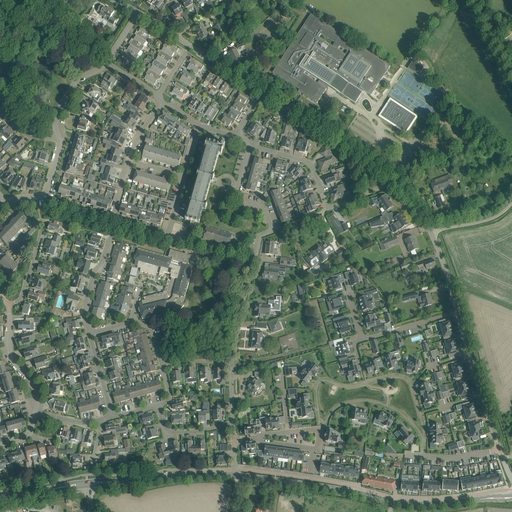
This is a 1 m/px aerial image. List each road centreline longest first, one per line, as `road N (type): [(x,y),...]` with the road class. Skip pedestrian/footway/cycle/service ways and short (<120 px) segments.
road 1 (secondary): [(511,494),(413,504),(236,475)]
road 2 (residential): [(90,334),(85,310),(129,161)]
road 3 (unclassified): [(511,483),(458,314)]
road 4 (unclassified): [(396,183),(265,94)]
road 5 (unclassified): [(265,94),(136,15)]
road 6 (residential): [(251,267),(257,240),(273,227),(262,204),(240,197),(252,146)]
road 7 (secondary): [(236,475),(114,482)]
